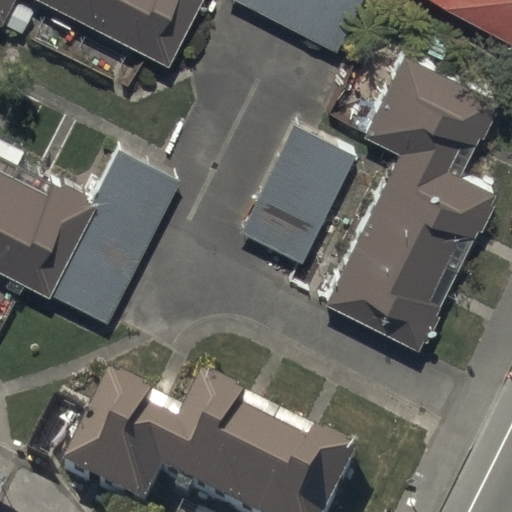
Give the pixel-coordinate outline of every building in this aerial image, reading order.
[(0,0),(0,12),(6,0),(61,0),(168,53),(194,0),(0,0)] [(249,0),(334,42),(354,0),(249,0)] [(511,0),(482,0),(511,14),(511,0)] [(322,290),(412,335),(436,288),(422,281),(453,218),(467,225),(488,183),(454,166),(494,87),(404,42),(364,122),(397,138),(322,290)] [(241,221),(298,250),(351,144),(294,115),(241,221)] [(0,262),(41,282),(89,185),(0,140),(0,262)] [(172,170),(120,144),(48,286),(100,312),(172,170)] [(162,475),(236,511),(331,511),(361,453),(315,430),(307,447),(242,415),(251,398),(205,376),(178,429),(142,410),(151,392),(110,372),(63,467),(145,508),(162,475)]
